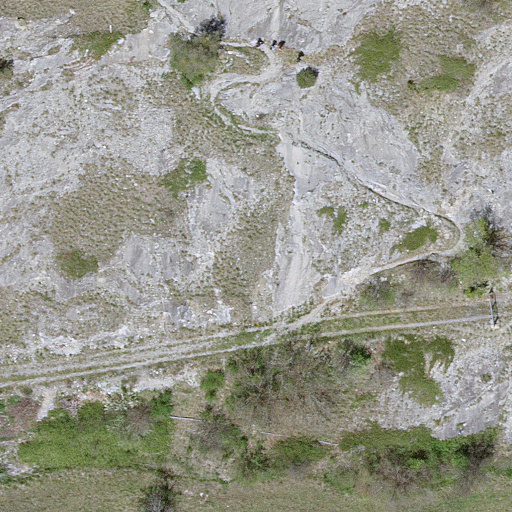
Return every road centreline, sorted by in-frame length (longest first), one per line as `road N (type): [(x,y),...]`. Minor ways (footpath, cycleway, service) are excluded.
road 1 (track): [(295,334),(0,373)]
road 2 (track): [(511,304),(295,334)]
